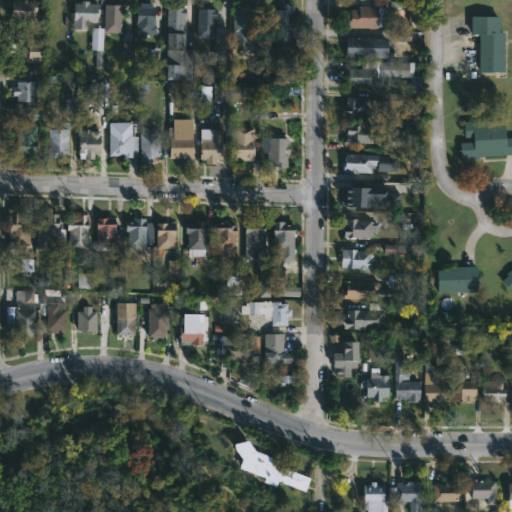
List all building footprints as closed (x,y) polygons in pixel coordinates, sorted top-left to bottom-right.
[(24,0),(24,1),(34,2),(34,14),(30,14),(30,20),(20,20),(20,30),(6,29),(8,0),(24,0)] [(86,1),(85,4),(96,4),(96,14),(94,14),(94,23),(85,22),(85,30),(71,30),(71,3),(78,4),(78,1),(86,1)] [(420,4),(419,23),(406,22),(407,7),(388,6),(388,1),(420,4)] [(122,5),(122,15),(119,14),(118,34),(102,33),(104,4),(122,5)] [(242,47),(230,46),(231,7),(242,7),(242,4),(250,4),(249,47),(242,47)] [(145,5),(145,6),(152,6),(152,25),(153,26),(153,35),(144,34),(143,38),(134,38),(134,6),(145,5)] [(292,5),(291,36),(295,36),(295,49),(270,49),(271,10),(276,10),(276,5),(292,5)] [(375,6),(383,7),(383,10),(386,10),(386,21),(383,21),(383,27),(375,27),(375,29),(343,28),(343,13),(347,14),(347,9),(355,9),(355,6),(375,6)] [(181,7),(183,8),(183,17),(181,17),(180,52),(163,52),(164,7),(181,7)] [(214,12),(214,17),(209,17),(209,28),(213,28),(212,39),(194,38),(195,8),(214,9),(214,12)] [(498,29),(498,33),(504,33),(504,73),(479,72),(480,35),(470,35),(470,16),(499,16),(498,29)] [(90,50),(101,50),(102,28),(91,28),(90,50)] [(226,30),(225,58),(213,57),(213,28),(226,28),(226,30)] [(386,47),(385,59),(343,58),(343,37),(386,38),(386,47)] [(130,42),(123,42),(123,59),(131,58),(130,42)] [(27,60),(41,59),(40,44),(27,45),(27,60)] [(175,81),(162,81),(162,65),(170,65),(170,61),(176,61),(176,53),(189,53),(189,79),(175,79),(175,81)] [(375,76),(375,86),(343,86),(343,79),(347,79),(347,67),(362,67),(362,60),(413,63),(413,73),(408,73),(408,76),(375,76)] [(34,82),(34,102),(15,101),(15,96),(10,96),(10,88),(15,88),(15,82),(34,82)] [(212,101),(225,101),(226,86),(213,86),(212,101)] [(210,102),(210,87),(199,87),(200,102),(210,102)] [(402,94),(402,107),(375,106),(376,92),(402,94)] [(373,99),(372,118),(341,116),(343,97),(373,99)] [(45,118),(44,108),(25,109),(25,119),(45,118)] [(56,118),(56,122),(69,122),(69,131),(66,131),(66,153),(59,153),(59,159),(45,159),(46,129),(48,129),(48,118),(56,118)] [(504,136),(511,136),(511,153),(460,156),(459,141),(463,141),(462,122),(503,119),(504,136)] [(36,126),(34,153),(13,151),(15,125),(36,126)] [(192,125),(191,158),(166,157),(167,135),(172,135),(172,125),(192,125)] [(370,126),(369,144),(345,143),(345,139),(343,139),(344,129),(348,129),(349,126),(370,126)] [(213,128),(220,129),(220,158),(215,158),(215,163),(204,163),(204,159),(199,158),(199,128),(213,128)] [(249,161),(228,160),(229,128),(251,128),(251,161),(249,161)] [(148,130),(148,133),(159,133),(159,157),(152,157),(152,162),(139,162),(139,134),(140,134),(140,130),(148,130)] [(86,135),(90,136),(90,131),(100,132),(99,155),(95,155),(95,160),(78,159),(78,154),(76,154),(77,131),(87,132),(86,135)] [(115,131),(115,134),(130,134),(130,137),(137,137),(137,157),(122,158),(122,156),(107,156),(107,134),(108,134),(108,131),(115,131)] [(401,133),(384,133),(384,149),(401,150),(401,133)] [(285,137),(285,140),(287,140),(287,144),(285,145),(287,145),(287,155),(285,155),(285,168),(270,168),(270,163),(264,163),(264,138),(285,137)] [(377,155),(377,166),(369,166),(368,174),(345,174),(345,173),(340,172),(342,154),(377,155)] [(378,189),(378,206),(341,205),(342,195),(345,195),(345,187),(378,189)] [(17,212),(17,216),(30,216),(30,233),(27,233),(27,245),(13,245),(13,251),(7,251),(8,212),(17,212)] [(56,214),(57,228),(64,228),(63,247),(32,246),(33,216),(44,217),(44,213),(56,214)] [(86,214),(85,249),(66,249),(67,230),(65,230),(65,220),(73,220),(74,214),(86,214)] [(111,245),(94,245),(94,217),(114,216),(113,245),(111,245)] [(144,217),(144,247),(141,247),(141,255),(125,255),(125,231),(123,231),(123,221),(130,221),(130,217),(144,217)] [(378,227),(378,232),(371,231),(370,238),(341,237),(342,218),(370,219),(370,221),(373,221),(373,224),(378,224),(378,227)] [(204,221),(203,256),(186,255),(186,233),(184,233),(184,223),(193,223),(193,220),(204,221)] [(227,220),(227,224),(233,224),(233,226),(235,226),(235,231),(234,231),(233,255),(216,255),(215,231),(213,231),(213,223),(219,223),(219,220),(227,220)] [(169,221),(169,226),(173,226),(173,248),(154,248),(155,221),(169,221)] [(254,259),(243,259),(244,224),(246,224),(247,222),(264,222),(263,248),(254,248),(254,259)] [(282,222),(282,226),(291,226),(289,261),(278,261),(278,251),(269,251),(270,222),(282,222)] [(407,246),(384,245),(383,253),(407,254),(407,246)] [(354,248),(354,249),(370,250),(370,255),(368,255),(368,257),(371,257),(371,259),(373,259),(373,266),(364,267),(364,268),(339,265),(339,261),(337,261),(339,248),(354,248)] [(167,273),(180,273),(180,260),(167,260),(167,273)] [(110,275),(123,276),(123,263),(110,263),(110,275)] [(269,296),(257,296),(258,266),(269,266),(269,296)] [(465,291),(465,294),(457,294),(457,291),(437,291),(436,269),(448,269),(448,266),(476,266),(476,291),(465,291)] [(511,291),(511,292),(501,280),(507,275),(505,273),(511,266),(511,291)] [(76,288),(89,288),(90,273),(77,273),(76,288)] [(240,275),(239,294),(214,293),(214,283),(225,284),(225,275),(240,275)] [(388,288),(399,288),(399,277),(387,277),(388,288)] [(378,282),(376,287),(394,288),(394,298),(389,298),(388,300),(338,297),(338,288),(342,288),(343,280),(377,281),(378,282)] [(273,296),(298,296),(299,287),(274,286),(273,296)] [(32,289),(32,336),(13,335),(15,289),(32,289)] [(64,301),(63,329),(57,329),(57,333),(47,332),(47,329),(45,329),(46,300),(64,301)] [(135,304),(135,319),(132,319),(132,333),(114,333),(113,301),(135,302),(135,304)] [(164,328),(164,335),(152,334),(152,327),(145,327),(145,308),(148,308),(148,302),(167,302),(166,328),(164,328)] [(277,302),(277,304),(285,304),(285,310),(289,310),(289,317),(285,317),(285,326),(268,326),(268,321),(262,321),(262,315),(238,315),(238,306),(242,306),(242,303),(245,303),(245,302),(277,302)] [(91,305),(91,311),(95,311),(95,332),(75,332),(75,310),(82,310),(82,305),(91,305)] [(376,319),(376,330),(342,330),(343,318),(345,319),(345,309),(369,309),(369,319),(376,319)] [(201,317),(201,323),(206,323),(206,339),(203,339),(203,344),(188,344),(188,342),(178,342),(178,317),(201,317)] [(282,334),(281,353),(290,353),(289,363),(274,363),(274,374),(263,374),(264,363),(261,363),(261,353),(263,353),(264,333),(282,334)] [(257,336),(249,336),(249,352),(258,351),(257,336)] [(349,377),(349,368),(357,368),(356,341),(338,342),(338,353),(332,353),(333,377),(349,377)] [(244,342),(244,355),(248,355),(248,363),(235,364),(235,363),(230,363),(231,361),(218,360),(218,343),(244,342)] [(408,369),(408,379),(420,379),(420,401),(406,401),(406,397),(393,397),(393,351),(403,351),(402,369),(408,369)] [(448,377),(448,401),(423,402),(423,364),(439,365),(438,377),(448,377)] [(377,370),(377,374),(387,374),(386,397),(380,397),(380,400),(371,400),(371,396),(363,396),(363,392),(358,392),(359,372),(369,373),(369,370),(377,370)] [(463,371),(462,380),(476,381),(475,401),(452,401),(453,371),(463,371)] [(504,401),(482,400),(482,379),(505,379),(504,401)] [(308,477),(304,491),(274,481),(272,485),(262,481),(263,477),(238,466),(240,459),(233,450),(231,442),(245,439),(252,450),(282,461),(280,466),(308,477)] [(476,478),(476,480),(495,481),(494,503),(486,503),(486,501),(477,501),(477,497),(470,497),(470,480),(471,480),(471,478),(476,478)] [(419,481),(419,501),(394,500),(394,484),(396,484),(396,481),(401,481),(401,484),(406,484),(406,480),(419,481)] [(375,481),(375,484),(382,484),(382,500),(386,500),(386,511),(365,511),(365,510),(362,510),(362,484),(369,484),(369,481),(375,481)] [(456,481),(456,500),(437,500),(437,502),(432,502),(433,482),(444,484),(444,481),(456,481)]
